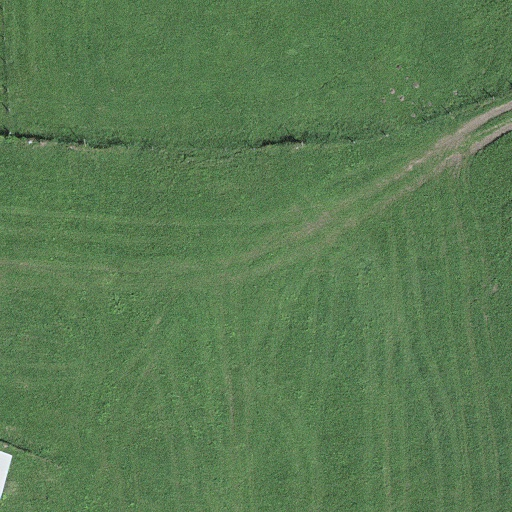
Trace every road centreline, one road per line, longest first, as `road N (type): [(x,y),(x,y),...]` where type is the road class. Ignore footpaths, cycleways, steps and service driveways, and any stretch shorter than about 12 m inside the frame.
road 1 (motorway): [(0,60),(511,463)]
road 2 (motorway): [(511,78),(409,0)]
